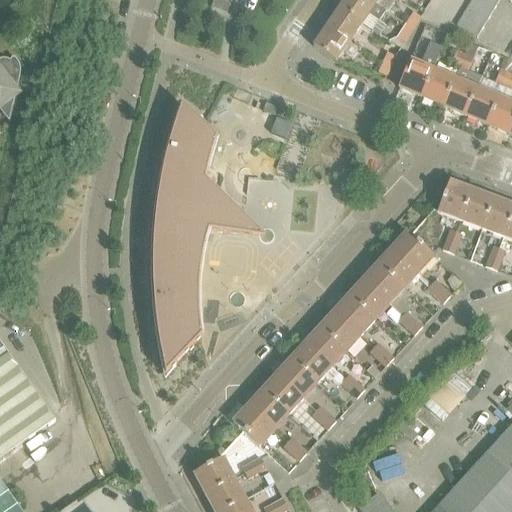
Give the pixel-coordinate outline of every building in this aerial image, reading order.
[(225,16),(229,7),(213,0),(210,10),(225,16)] [(379,24),(385,14),(364,0),(345,0),(339,10),(361,26),(362,24),(372,30),(377,22),(379,24)] [(364,0),(385,14),(395,0),(364,0)] [(472,0),(462,17),(483,30),(500,0),(472,0)] [(339,10),(326,29),(348,44),(358,51),(359,52),(365,42),(355,35),(361,26),(339,10)] [(410,16),(403,27),(411,32),(418,21),(410,16)] [(477,40),(483,30),(462,17),(456,27),(477,40)] [(407,40),(411,32),(403,27),(399,35),(407,40)] [(358,51),(348,44),(326,29),(312,48),(335,64),(341,54),(351,61),(358,51)] [(396,39),(388,43),(400,50),(407,40),(399,35),(396,39)] [(433,43),(428,56),(437,60),(442,46),(433,43)] [(450,65),(459,68),(465,55),(456,51),(450,65)] [(473,58),(465,55),(459,68),(467,72),(473,58)] [(385,56),(380,66),(388,72),(393,60),(385,56)] [(16,63),(12,59),(9,62),(3,60),(0,60),(0,105),(5,101),(11,103),(10,107),(11,107),(14,94),(15,93),(15,92),(18,75),(18,69),(16,63)] [(511,63),(504,60),(500,71),(508,74),(511,64),(511,63)] [(398,90),(420,99),(432,72),(409,62),(398,90)] [(384,80),(388,72),(380,66),(375,76),(384,80)] [(485,94),(476,90),(464,117),(486,126),(508,74),(500,71),(494,84),(489,82),(485,94)] [(454,81),(432,72),(420,99),(442,108),(454,81)] [(511,86),(511,76),(508,74),(486,126),(508,136),(511,125),(511,104),(509,104),(511,97),(511,91),(510,91),(511,86)] [(442,108),(464,117),(476,90),(454,81),(442,108)] [(261,114),(274,119),(277,110),(265,105),(261,114)] [(181,109),(170,141),(162,174),(156,208),(153,241),(152,275),(154,309),(158,343),(165,376),(164,377),(165,377),(202,337),(201,336),(198,310),(199,284),(202,257),(208,232),(265,237),(265,236),(205,181),(210,161),(216,140),(217,140),(181,108),(181,109)] [(270,135),(284,141),(290,126),(276,120),(270,135)] [(437,215),(459,223),(470,193),(448,185),(437,215)] [(479,239),(481,232),(480,231),(492,201),(470,193),(459,223),(471,228),(468,235),(479,239)] [(480,231),(481,232),(502,240),(511,213),(511,208),(492,201),(480,231)] [(511,213),(502,240),(511,243),(511,213)] [(442,252),(447,254),(454,235),(449,233),(442,252)] [(406,235),(391,251),(414,273),(415,272),(420,266),(428,273),(437,264),(406,235)] [(460,237),(454,235),(447,254),(453,256),(460,237)] [(485,268),(490,270),(498,251),(492,249),(485,268)] [(376,268),(378,270),(379,269),(400,288),(401,288),(407,281),(409,283),(417,274),(415,272),(414,273),(391,251),(376,268)] [(504,254),(498,251),(490,270),(497,273),(504,254)] [(363,282),(362,283),(385,304),(383,306),(387,307),(390,310),(401,320),(402,319),(405,315),(409,311),(395,299),(403,290),(401,288),(400,288),(379,269),(378,270),(366,283),(363,282)] [(450,290),(454,294),(461,286),(457,282),(450,290)] [(347,299),(350,301),(372,321),(383,306),(385,304),(362,283),(347,299)] [(435,284),(431,288),(446,302),(450,298),(435,284)] [(442,307),(446,302),(431,288),(427,293),(442,307)] [(334,314),(333,314),(359,338),(372,321),(350,301),(338,315),(334,314)] [(390,310),(385,316),(395,326),(397,324),(401,320),(390,310)] [(358,338),(359,338),(333,314),(319,330),(342,351),(355,338),(358,338)] [(421,329),(405,315),(402,319),(417,333),(421,329)] [(413,338),(417,333),(402,319),(401,320),(397,324),(413,338)] [(345,353),(342,351),(319,330),(304,346),(330,369),(329,365),(342,352),(344,354),(345,353)] [(330,383),(337,376),(330,369),(304,346),(305,350),(293,363),(292,364),(313,383),(315,385),(323,377),(330,383)] [(378,346),(373,351),(388,365),(393,360),(378,346)] [(385,369),(388,365),(373,351),(370,355),(385,369)] [(0,461),(56,421),(8,358),(0,362),(0,511),(20,511),(0,482),(0,461)] [(301,397),(313,383),(292,364),(293,363),(291,361),(275,377),(301,401),(302,401),(301,397)] [(341,372),(337,376),(345,383),(360,396),(364,392),(349,378),(348,379),(341,372)] [(468,392),(450,375),(429,397),(447,414),(468,392)] [(286,417),(301,401),(275,377),(276,382),(264,395),(284,414),(284,415),(286,417)] [(356,401),(360,396),(345,383),(341,387),(356,401)] [(270,430),(284,415),(284,414),(264,395),(262,393),(247,409),(270,430)] [(273,432),(270,430),(247,409),(232,425),(258,449),(258,448),(256,446),(270,431),(272,433),(273,432)] [(320,409),(316,414),(331,428),(335,423),(320,409)] [(327,432),(331,428),(316,414),(312,418),(327,432)] [(511,511),(511,427),(435,511),(511,511)] [(291,441),(287,446),(302,460),(306,455),(291,441)] [(298,464),(302,460),(287,446),(283,450),(298,464)] [(402,453),(377,461),(384,481),(398,476),(397,473),(407,470),(402,453)] [(194,476),(205,497),(233,482),(222,461),(194,476)] [(247,481),(266,472),(260,461),(242,470),(247,481)] [(205,497),(213,511),(223,511),(244,501),(233,482),(205,497)] [(358,511),(380,511),(386,509),(378,497),(358,511)] [(223,511),(249,511),(244,501),(223,511)] [(263,511),(286,511),(281,502),(263,511)]
